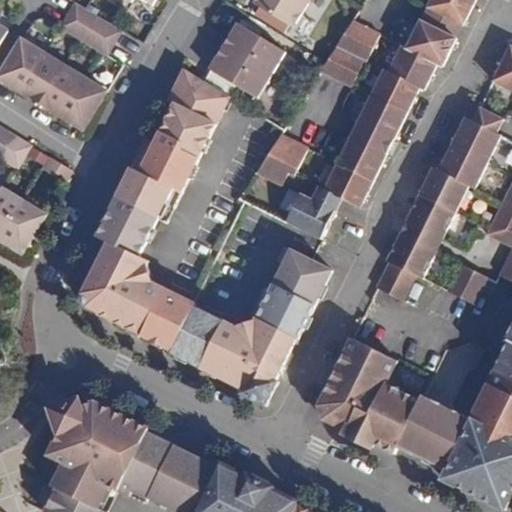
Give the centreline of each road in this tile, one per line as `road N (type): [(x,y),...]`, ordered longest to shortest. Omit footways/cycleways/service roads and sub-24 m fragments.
road 1 (residential): [(511,24),(496,17),(369,267)]
road 2 (residential): [(66,343),(278,447)]
road 3 (residential): [(278,447),(369,267)]
road 4 (residential): [(110,166),(47,294),(50,324),(66,343)]
road 5 (residential): [(197,0),(110,166)]
road 6 (residential): [(278,447),(416,511)]
road 7 (residential): [(0,103),(110,166)]
road 8 (residential): [(66,343),(0,444)]
